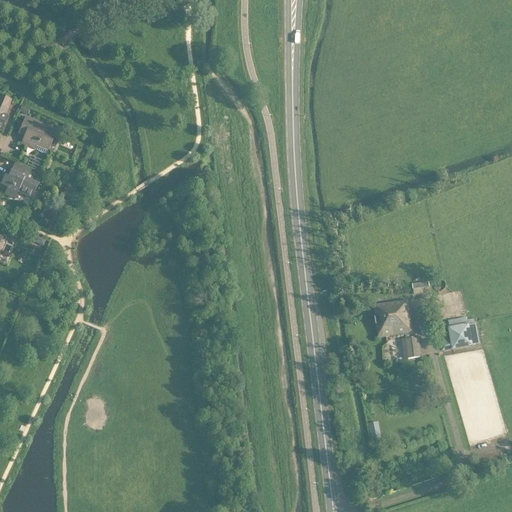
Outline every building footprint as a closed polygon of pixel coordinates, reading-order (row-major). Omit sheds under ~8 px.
[(0,130),(6,117),(3,115),(10,100),(0,95),(0,130)] [(29,109),(21,106),(18,112),(26,116),(29,109)] [(45,155),(53,138),(56,131),(40,124),(24,117),(17,134),(23,137),(20,144),(45,155)] [(0,184),(7,188),(4,194),(14,199),(17,192),(31,199),(37,185),(26,180),(31,169),(14,161),(6,178),(3,177),(0,184)] [(70,192),(64,189),(60,198),(66,201),(70,192)] [(42,247),(45,241),(37,237),(34,244),(42,247)] [(408,311),(407,301),(373,306),(377,338),(404,335),(407,360),(420,358),(418,338),(412,339),(409,311),(408,311)] [(449,342),(440,344),(442,351),(472,346),(468,326),(449,330),(451,342),(449,342)] [(367,424),(371,440),(381,438),(377,421),(367,424)]
